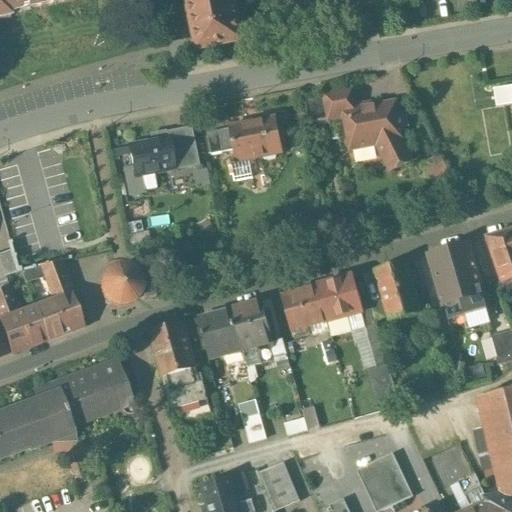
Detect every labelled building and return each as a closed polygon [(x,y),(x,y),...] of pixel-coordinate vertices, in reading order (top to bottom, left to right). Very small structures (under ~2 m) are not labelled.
[(0,0),(0,19),(9,18),(7,12),(62,0),(0,0)] [(184,0),(195,50),(243,41),(233,0),(184,0)] [(472,85),(435,91),(439,123),(476,119),(472,85)] [(355,108),(355,105),(352,87),(322,93),(323,97),(326,113),(355,108)] [(326,113),(323,97),(303,101),(307,122),(327,118),(326,113)] [(355,108),(326,113),(327,118),(327,120),(342,118),(348,151),(375,147),(389,172),(412,161),(402,141),(400,128),(407,128),(405,112),(397,113),(395,101),(381,104),(380,100),(355,105),(355,108)] [(275,118),(228,126),(228,129),(233,151),(235,162),(261,157),(265,160),(274,159),(276,155),(281,153),(275,118)] [(233,151),(228,129),(207,132),(211,154),(233,151)] [(149,142),(128,147),(134,177),(140,176),(172,170),(166,142),(165,135),(148,138),(149,142)] [(191,137),(166,142),(172,170),(196,164),(191,137)] [(261,157),(235,162),(229,163),(233,181),(264,176),(261,157)] [(140,176),(134,177),(126,179),(128,194),(143,191),(140,176)] [(466,179),(454,183),(462,204),(474,200),(466,179)] [(511,230),(485,238),(501,284),(511,280),(511,230)] [(460,246),(428,255),(440,295),(445,311),(447,311),(469,304),(461,279),(470,276),(460,246)] [(0,278),(17,272),(10,249),(0,252),(0,278)] [(45,278),(64,271),(60,261),(20,272),(24,283),(45,278)] [(405,262),(373,271),(378,285),(380,293),(383,305),(388,320),(397,317),(398,322),(403,320),(402,317),(419,312),(405,262)] [(117,269),(109,271),(103,276),(100,282),(99,289),(101,296),(105,302),(115,306),(120,306),(128,304),(133,300),(136,294),(137,288),(136,282),(134,277),(130,273),(125,270),(117,269)] [(45,278),(53,299),(69,293),(64,282),(68,281),(64,271),(45,278)] [(349,278),(316,286),(326,322),(346,317),(347,321),(352,319),(350,316),(359,313),(357,305),(354,295),(349,278)] [(380,293),(378,285),(371,287),(374,294),(380,293)] [(316,286),(280,297),(290,332),(326,322),(316,286)] [(53,299),(33,307),(45,340),(81,327),(69,293),(53,299)] [(445,311),(440,295),(428,298),(437,330),(452,326),(450,321),(447,311),(445,311)] [(261,302),(230,310),(241,349),(241,350),(272,342),(261,302)] [(447,311),(450,321),(472,314),(469,304),(447,311)] [(388,320),(383,305),(372,308),(377,324),(388,320)] [(33,307),(0,319),(0,326),(9,354),(45,340),(33,307)] [(230,310),(197,319),(205,350),(208,360),(226,355),(225,353),(241,349),(230,310)] [(197,319),(182,323),(190,354),(205,350),(197,319)] [(504,321),(489,326),(495,347),(510,343),(504,321)] [(363,325),(375,367),(387,364),(374,322),(363,325)] [(182,323),(149,332),(162,377),(194,369),(190,354),(182,323)] [(225,353),(226,355),(227,359),(226,360),(227,365),(244,361),(241,350),(241,349),(225,353)] [(54,383),(57,392),(59,391),(67,413),(67,416),(68,420),(128,396),(114,360),(54,383)] [(376,372),(370,373),(380,405),(397,400),(387,364),(375,367),(376,372)] [(194,369),(162,377),(160,378),(170,410),(206,400),(201,381),(198,382),(194,369)] [(486,493),(482,493),(491,511),(511,511),(511,390),(477,399),(499,485),(500,491),(486,493)] [(67,413),(59,391),(57,392),(0,413),(0,458),(25,448),(26,452),(52,442),(51,439),(72,432),(68,420),(67,416),(67,413)] [(256,414),(241,418),(248,443),(263,439),(256,414)] [(207,438),(208,444),(223,439),(222,433),(207,438)] [(223,439),(208,444),(211,455),(233,449),(229,437),(223,439)] [(359,469),(380,511),(414,494),(393,452),(359,469)] [(283,463),(258,473),(275,511),(299,502),(283,463)] [(241,475),(201,486),(208,511),(238,511),(236,505),(233,493),(245,489),(241,475)] [(457,483),(466,501),(482,493),(474,475),(457,483)] [(469,508),(462,511),(491,511),(482,493),(466,501),(469,508)] [(321,510),(322,511),(352,511),(346,499),(321,510)] [(254,511),(251,501),(236,505),(238,511),(254,511)]
